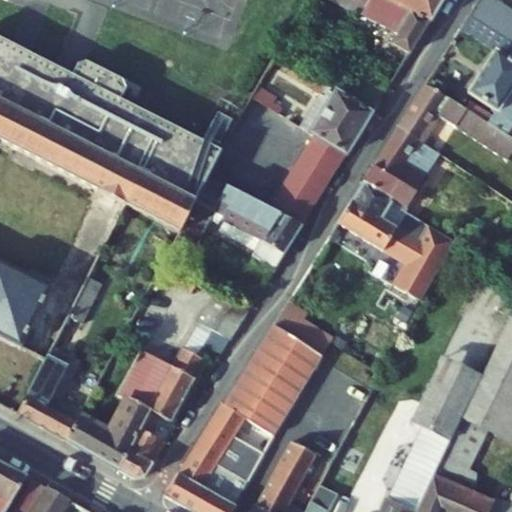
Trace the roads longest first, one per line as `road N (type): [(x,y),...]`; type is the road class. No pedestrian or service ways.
road 1 (residential): [(139,511),(461,0)]
road 2 (tertiary): [(0,434),(139,511)]
